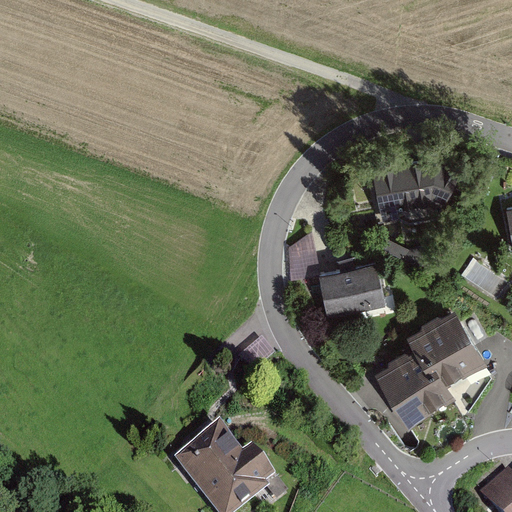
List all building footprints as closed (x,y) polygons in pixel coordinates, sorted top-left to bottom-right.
[(376,167),(381,213),(452,206),(447,160),(376,167)] [(318,233),(289,239),(296,277),(325,271),(318,233)] [(322,277),(331,319),(388,307),(380,265),(322,277)] [(491,364),(457,312),(412,342),(446,393),(491,364)] [(417,351),(377,377),(412,429),(452,403),(417,351)] [(175,462),(213,511),(242,511),(256,502),(263,511),(264,511),(287,495),(252,450),(244,456),(222,427),(175,462)] [(511,511),(511,483),(500,471),(475,494),(492,511),(511,511)]
